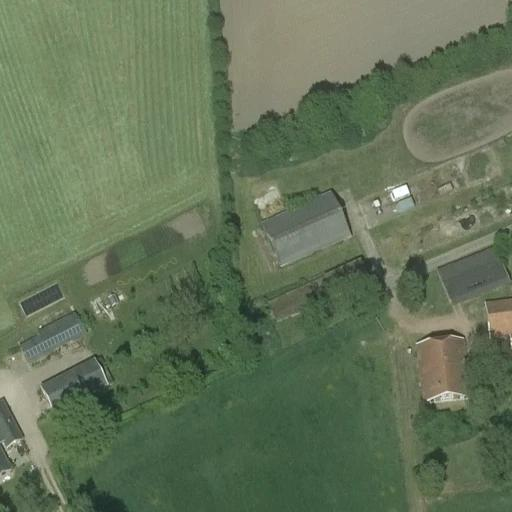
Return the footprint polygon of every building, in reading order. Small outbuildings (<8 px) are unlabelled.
[(331,196),(260,228),(280,271),(350,239),(331,196)] [(495,250),(436,273),(451,312),(510,289),(495,250)] [(323,279),(267,305),(277,326),(312,310),(312,311),(370,285),(360,263),(323,280),(323,279)] [(511,303),(484,308),(489,345),(509,341),(510,354),(511,354),(511,303)] [(38,339),(18,349),(28,367),(86,338),(74,316),(36,335),(38,339)] [(463,344),(416,349),(423,407),(470,401),(463,344)] [(93,363),(39,390),(53,418),(107,390),(93,363)] [(0,479),(10,475),(0,454),(0,447),(2,447),(5,453),(23,444),(2,404),(0,404),(0,479)]
